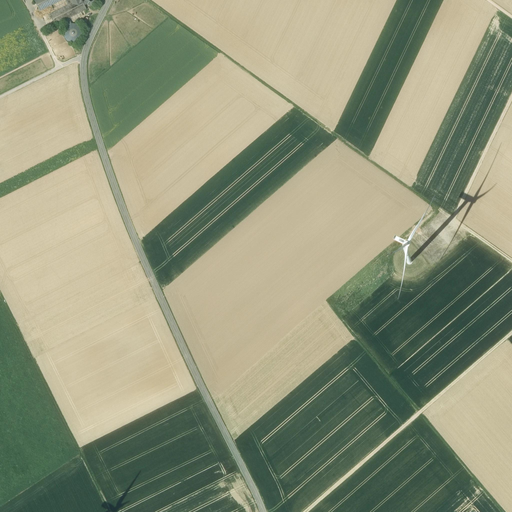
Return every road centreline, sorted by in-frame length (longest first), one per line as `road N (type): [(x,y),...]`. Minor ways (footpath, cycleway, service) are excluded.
road 1 (tertiary): [(263,511),(139,248),(91,114),(84,56),(110,0)]
road 2 (track): [(511,260),(146,0)]
road 3 (track): [(511,340),(306,511)]
road 4 (track): [(111,511),(0,291)]
road 5 (track): [(357,340),(505,511)]
road 6 (track): [(511,95),(453,218),(421,249)]
